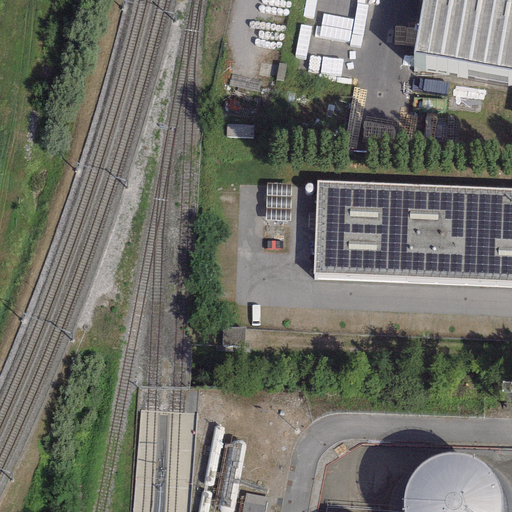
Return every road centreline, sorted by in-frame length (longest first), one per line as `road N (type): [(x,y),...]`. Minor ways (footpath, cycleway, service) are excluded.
road 1 (unknown): [(511,325),(287,325)]
road 2 (unknown): [(321,511),(331,483),(364,456),(419,442),(511,440)]
